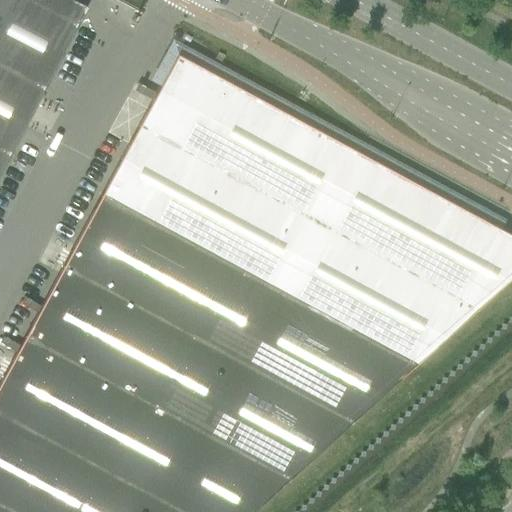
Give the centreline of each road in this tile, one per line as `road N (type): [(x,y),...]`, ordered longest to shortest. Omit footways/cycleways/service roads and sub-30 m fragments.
road 1 (secondary): [(237,0),(511,149)]
road 2 (secondary): [(511,89),(345,0)]
